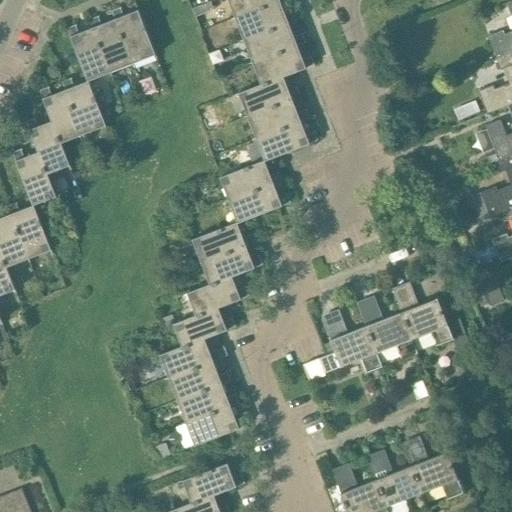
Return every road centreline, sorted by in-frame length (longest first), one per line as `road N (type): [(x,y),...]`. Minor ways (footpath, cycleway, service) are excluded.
road 1 (residential): [(294,511),(302,501),(298,476),(266,377),(264,345),(344,194),(367,63),(346,0)]
road 2 (unknown): [(291,456),(417,406)]
